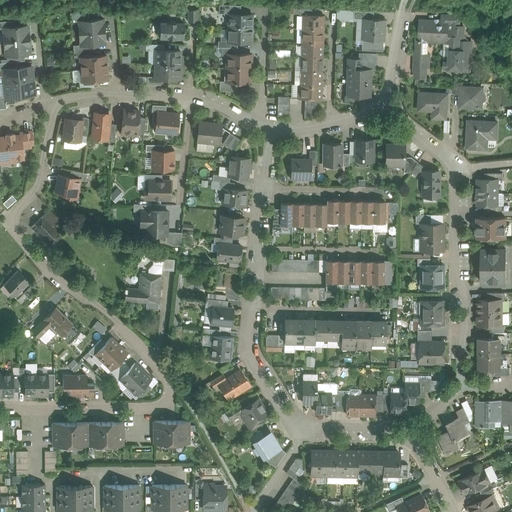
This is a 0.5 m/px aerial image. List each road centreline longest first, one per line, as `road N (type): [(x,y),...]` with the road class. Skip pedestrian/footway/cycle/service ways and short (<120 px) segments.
road 1 (residential): [(35,409),(154,407),(173,383),(5,218),(35,190),(53,123),(48,102)]
road 2 (residential): [(460,383),(461,181),(453,167)]
road 3 (residential): [(252,309),(244,350),(280,413),(305,432)]
